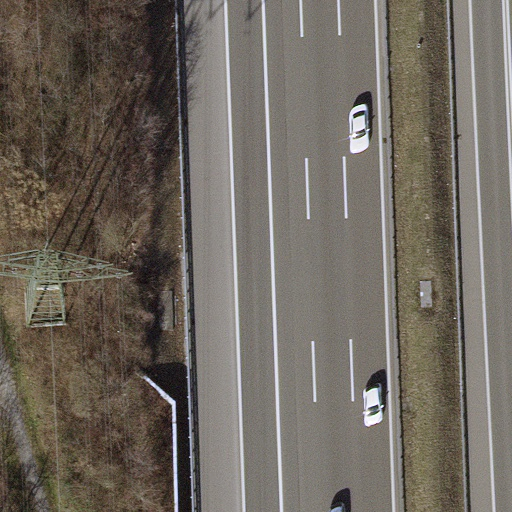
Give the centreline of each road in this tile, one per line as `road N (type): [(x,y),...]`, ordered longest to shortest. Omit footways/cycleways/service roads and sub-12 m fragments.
road 1 (motorway): [(302,0),(320,511)]
road 2 (motorway): [(511,474),(502,299),(511,238)]
